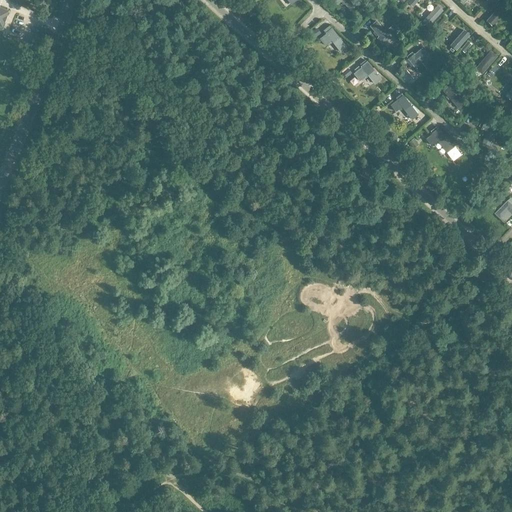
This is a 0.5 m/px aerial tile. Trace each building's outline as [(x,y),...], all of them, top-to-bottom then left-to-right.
[(342,1),(344,4),(350,11),(357,5),(352,0),(332,0),(337,5),(341,2),(342,1)] [(493,27),(509,9),(502,3),(486,21),(493,27)] [(370,16),(374,21),(380,15),(375,11),(370,16)] [(376,20),(369,26),(378,36),(376,38),(382,45),(399,31),(394,24),(388,29),(388,28),(385,31),(376,20)] [(317,28),(312,32),(315,37),(320,33),(317,28)] [(326,34),(320,39),(325,45),(331,41),(340,51),(348,45),(345,42),(343,43),(331,28),(325,33),(326,34)] [(450,46),(456,51),(470,36),(464,30),(450,46)] [(412,51),(406,56),(408,58),(407,59),(410,62),(408,63),(411,65),(412,64),(421,74),(427,69),(421,61),(429,55),(422,47),(414,54),(414,53),(413,53),(412,51)] [(491,51),(475,69),(482,75),(497,57),(491,51)] [(362,68),(354,74),(359,81),(367,75),(374,83),(380,78),(378,75),(379,74),(376,70),(375,71),(367,61),(361,66),(362,68)] [(441,71),(437,67),(432,71),(436,75),(441,71)] [(346,77),(351,73),(348,68),(343,73),(346,77)] [(450,99),(459,110),(465,104),(457,95),(461,92),(453,82),(448,86),(447,84),(442,89),(443,90),(442,91),(447,96),(446,97),(448,100),(450,99)] [(398,101),(391,106),(396,112),(402,107),(412,119),(418,115),(417,114),(412,107),(413,106),(410,102),(409,103),(404,96),(402,94),(396,98),(398,101)] [(484,117),(479,127),(482,128),(481,129),(488,132),(482,144),(490,148),(495,136),(497,137),(501,128),(491,124),(493,121),(484,117)] [(432,134),(426,138),(431,145),(437,140),(447,153),(453,148),(439,129),(438,129),(437,127),(430,131),(432,134)] [(414,138),(409,142),(413,148),(418,145),(414,138)] [(508,200),(495,213),(500,218),(508,210),(511,213),(511,197),(509,200),(508,200)]
